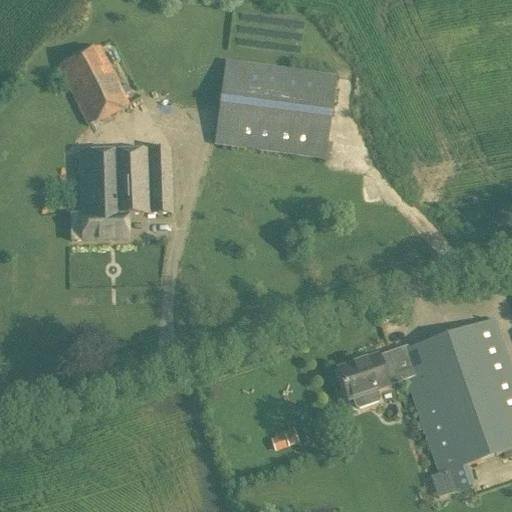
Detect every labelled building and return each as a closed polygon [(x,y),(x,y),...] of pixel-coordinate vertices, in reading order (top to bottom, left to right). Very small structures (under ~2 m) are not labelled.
[(63,65),(56,68),(86,127),(92,124),(94,127),(123,112),(122,110),(130,106),(99,47),(93,51),(91,48),(61,63),(63,65)] [(324,161),(336,77),(226,62),(213,146),(324,161)] [(70,243),(127,242),(127,217),(172,216),(170,150),(77,153),(79,215),(69,215),(70,243)] [(511,370),(495,320),(405,351),(378,360),(377,357),(336,370),(339,379),(329,383),(334,400),(345,396),(347,402),(352,401),(354,409),(358,411),(377,404),(379,400),(377,392),(388,388),(387,386),(404,380),(445,498),(467,490),(460,470),(511,452),(511,370)] [(275,453),(298,445),(292,429),(274,436),(275,439),(270,441),(275,453)]
